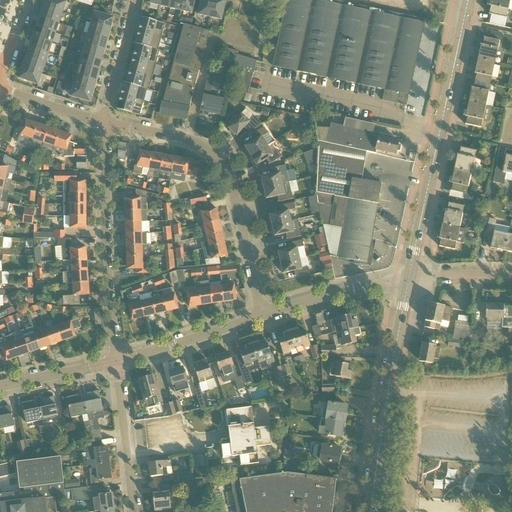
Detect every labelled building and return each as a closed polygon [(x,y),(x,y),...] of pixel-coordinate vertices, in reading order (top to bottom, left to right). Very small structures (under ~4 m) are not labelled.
[(0,0),(0,8),(6,11),(9,4),(10,2),(10,0),(0,0)] [(58,0),(45,0),(43,7),(62,13),(66,2),(58,0)] [(161,0),(160,6),(170,8),(172,0),(161,0)] [(181,11),(183,0),(172,0),(170,8),(181,11)] [(194,0),(183,0),(181,11),(192,13),(194,0)] [(201,0),(198,15),(210,17),(213,0),(201,0)] [(223,0),(213,0),(210,17),(221,20),(225,1),(223,0)] [(423,22),(424,19),(333,0),(286,0),(273,66),(385,90),(382,100),(407,105),(424,23),(423,22)] [(507,18),(510,0),(490,0),(489,6),(491,7),(489,15),(507,18)] [(43,7),(40,17),(59,23),(62,13),(43,7)] [(94,13),(91,24),(110,29),(113,18),(94,13)] [(73,22),(75,16),(66,14),(64,20),(73,22)] [(40,17),(36,27),(55,34),(59,23),(40,17)] [(142,18),(138,31),(161,37),(165,24),(142,18)] [(91,24),(88,34),(108,39),(110,29),(91,24)] [(189,108),(210,32),(180,24),(177,35),(171,55),(176,56),(163,103),(162,103),(160,114),(187,119),(189,108)] [(33,37),(52,44),(55,34),(36,27),(33,37)] [(488,29),(486,36),(501,40),(503,32),(488,29)] [(161,37),(138,31),(134,44),(136,45),(137,44),(158,50),(161,37)] [(88,34),(85,45),(105,50),(108,39),(88,34)] [(33,37),(29,48),(48,54),(52,44),(33,37)] [(500,41),(489,39),(484,38),(482,45),(481,45),(478,59),(495,63),(500,41)] [(133,57),(156,64),(160,51),(158,50),(137,44),(136,45),(133,57)] [(85,45),(82,55),(102,60),(105,50),(85,45)] [(29,48),(26,58),(45,64),(48,54),(29,48)] [(224,55),(237,59),(237,55),(238,52),(226,49),(224,55)] [(82,55),(80,65),(99,71),(102,60),(82,55)] [(233,70),(243,73),(242,76),(236,74),(233,83),(239,84),(237,92),(247,94),(256,61),(237,55),(237,59),(233,70)] [(129,71),(153,77),(156,64),(133,57),(129,71)] [(26,58),(23,68),(41,74),(45,64),(26,58)] [(491,85),(495,63),(478,59),(474,74),(477,74),(475,81),(491,85)] [(80,65),(77,76),(96,81),(99,71),(80,65)] [(38,85),(41,74),(23,68),(19,79),(38,85)] [(147,89),(147,90),(149,90),(153,77),(129,71),(126,83),(147,89)] [(77,76),(74,86),(93,91),(96,81),(77,76)] [(207,81),(201,106),(200,111),(213,114),(222,116),(225,100),(227,92),(218,90),(216,99),(210,97),(213,83),(207,81)] [(486,106),(491,85),(475,81),(474,89),(471,88),(468,103),(486,106)] [(120,96),(143,102),(147,90),(147,89),(126,83),(124,83),(120,96)] [(90,102),(93,91),(74,86),(71,97),(90,102)] [(116,109),(140,116),(143,102),(120,96),(116,109)] [(486,106),(468,103),(465,117),(467,117),(465,125),(481,128),(483,121),(489,122),(493,108),(486,106)] [(232,124),(228,129),(230,130),(229,131),(234,136),(235,135),(237,136),(244,128),(246,126),(252,132),(262,124),(254,116),(246,109),(241,114),(237,119),(236,117),(230,123),(232,124)] [(23,130),(18,143),(30,147),(31,145),(38,124),(26,120),(23,130)] [(310,121),(303,126),(306,131),(311,128),(314,126),(310,121)] [(31,145),(30,147),(41,151),(41,150),(49,128),(38,124),(31,145)] [(330,129),(327,143),(367,152),(376,154),(377,150),(396,154),(397,151),(399,152),(400,151),(401,146),(400,145),(398,145),(399,142),(391,140),(392,137),(373,133),(344,126),(331,124),(330,129)] [(251,156),(267,146),(262,137),(268,134),(264,127),(253,134),(256,140),(245,147),(246,149),(245,149),(248,155),(250,154),(251,156)] [(49,128),(41,150),(52,153),(60,132),(49,128)] [(60,132),(52,153),(64,158),(74,157),(74,154),(77,154),(86,154),(86,147),(86,146),(74,146),(74,145),(74,144),(69,142),(72,136),(60,132)] [(317,192),(316,193),(318,202),(318,204),(319,204),(329,252),(330,256),(331,257),(338,258),(368,263),(371,246),(373,247),(374,242),(371,242),(372,240),(378,204),(382,185),(381,184),(362,181),(367,152),(327,143),(317,141),(318,146),(318,149),(317,162),(317,165),(318,165),(317,192)] [(267,146),(251,156),(252,158),(250,159),(254,164),(255,164),(256,166),(268,158),(271,164),(282,157),(278,151),(273,155),(267,146)] [(480,166),(473,165),(476,151),(460,148),(459,155),(457,155),(454,169),(472,173),(478,174),(480,166)] [(149,169),(152,153),(140,151),(137,166),(134,166),(133,174),(142,175),(143,168),(149,169)] [(161,171),(163,155),(152,153),(149,169),(148,176),(153,177),(155,170),(161,171)] [(0,178),(5,179),(6,173),(14,175),(17,162),(5,155),(2,166),(0,165),(0,178)] [(172,173),(175,158),(163,155),(161,171),(159,179),(170,181),(172,173)] [(511,156),(506,155),(504,166),(497,164),(493,182),(503,185),(504,180),(511,181),(511,156)] [(172,173),(171,179),(185,182),(186,176),(197,178),(198,169),(191,168),(192,164),(192,163),(189,163),(189,160),(175,158),(172,173)] [(86,159),(77,159),(77,168),(86,168),(86,159)] [(262,179),(260,180),(262,187),(263,186),(264,188),(289,183),(287,172),(285,166),(273,168),(274,174),(261,177),(262,179)] [(467,195),(472,173),(454,169),(451,184),(453,184),(451,191),(467,195)] [(76,173),(66,173),(55,173),(55,182),(63,182),(63,193),(70,193),(86,193),(86,181),(76,181),(76,173)] [(0,178),(0,189),(3,191),(9,192),(11,180),(5,179),(0,178)] [(264,190),(262,190),(264,197),(265,197),(266,199),(277,196),(279,196),(281,202),(293,199),(291,193),(289,183),(264,188),(264,190)] [(0,189),(0,202),(6,203),(9,192),(3,191),(0,189)] [(147,210),(146,192),(136,189),(136,199),(125,199),(125,211),(141,210),(147,210)] [(86,193),(70,193),(63,193),(63,205),(86,205),(86,193)] [(206,202),(205,195),(190,198),(191,205),(206,202)] [(316,196),(308,198),(310,206),(318,204),(316,196)] [(6,203),(0,202),(0,217),(2,218),(4,211),(8,212),(10,204),(6,203)] [(272,225),(291,221),(289,211),(295,210),(294,203),(281,206),(283,212),(269,215),(270,217),(268,217),(270,224),(272,224),(272,225)] [(442,225),(460,229),(464,207),(448,203),(447,211),(445,210),(442,225)] [(34,209),(34,211),(35,212),(35,215),(44,216),(45,205),(37,204),(37,205),(38,205),(37,209),(35,208),(35,209),(34,209)] [(63,205),(63,216),(86,216),(86,205),(63,205)] [(34,211),(34,209),(25,208),(23,223),(30,225),(33,225),(34,215),(35,215),(35,212),(34,211)] [(204,225),(219,221),(217,209),(201,212),(204,225)] [(125,223),(147,222),(147,210),(141,210),(125,211),(125,223)] [(63,216),(63,228),(70,228),(70,229),(86,229),(86,216),(63,216)] [(505,252),(509,234),(494,231),(496,221),(489,219),(486,232),(494,234),(490,248),(505,252)] [(272,227),(271,228),(272,234),(274,234),(274,236),(286,234),(288,233),(289,239),(301,236),(297,220),(291,221),(272,225),(272,227)] [(207,236),(222,233),(219,221),(204,225),(207,236)] [(147,222),(125,223),(126,234),(149,233),(149,222),(147,222)] [(455,250),(460,229),(442,225),(439,239),(441,239),(439,247),(455,250)] [(181,230),(174,230),(174,236),(175,242),(181,241),(180,235),(182,235),(181,230)] [(165,241),(172,240),(171,231),(164,232),(165,241)] [(149,233),(126,234),(126,246),(147,245),(150,245),(149,233)] [(202,249),(225,244),(222,233),(207,236),(208,242),(201,243),(202,249)] [(57,239),(57,247),(62,247),(63,261),(71,261),(87,260),(86,248),(71,248),(71,239),(64,239),(57,239)] [(280,263),(299,259),(297,248),(304,247),(302,240),(290,243),(291,249),(278,252),(278,254),(277,255),(278,261),(280,261),(280,263)] [(225,244),(202,249),(203,249),(206,261),(227,256),(225,244)] [(142,257),(149,257),(149,245),(147,245),(126,246),(127,257),(142,257)] [(173,256),(166,256),(167,271),(168,271),(174,268),(173,256)] [(143,264),(142,257),(127,257),(127,270),(137,269),(137,274),(148,273),(148,266),(145,264),(143,264)] [(281,265),(279,265),(281,272),(282,271),(283,274),(294,271),(296,271),(297,277),(310,274),(306,257),(299,259),(280,263),(281,265)] [(72,272),(88,271),(87,260),(71,261),(72,272)] [(240,265),(220,267),(220,274),(240,272),(240,265)] [(208,275),(220,274),(220,267),(207,268),(208,275)] [(73,284),(88,283),(88,271),(72,272),(64,273),(64,285),(73,284)] [(172,284),(179,283),(176,271),(169,274),(172,284)] [(183,271),(176,271),(179,283),(185,282),(183,271)] [(8,272),(1,273),(3,283),(10,282),(8,272)] [(221,282),(209,284),(210,288),(213,304),(224,302),(221,284),(221,282)] [(234,282),(221,284),(224,302),(236,300),(234,282)] [(88,283),(73,284),(73,296),(63,296),(63,305),(67,305),(80,305),(79,296),(89,295),(88,283)] [(162,291),(163,297),(167,312),(178,309),(173,288),(162,291)] [(201,306),(213,304),(210,288),(199,290),(201,306)] [(189,307),(201,306),(199,290),(187,292),(189,307)] [(167,312),(163,297),(162,291),(150,293),(152,299),(155,315),(167,312)] [(144,317),(155,315),(152,299),(140,302),(144,317)] [(129,305),(128,305),(132,320),(144,317),(140,302),(129,305)] [(445,307),(444,306),(429,303),(425,321),(426,321),(424,327),(435,330),(435,329),(439,330),(440,327),(448,329),(450,316),(451,316),(452,309),(445,307)] [(29,309),(32,314),(39,310),(36,305),(29,309)] [(511,307),(504,307),(504,306),(486,305),(486,318),(487,318),(487,323),(498,323),(498,318),(502,318),(502,328),(511,328),(511,307)] [(0,318),(10,314),(8,310),(0,313),(0,318)] [(19,313),(21,318),(28,315),(25,310),(19,313)] [(336,320),(331,321),(334,333),(337,333),(358,328),(356,320),(352,321),(350,315),(335,319),(336,320)] [(71,322),(57,326),(63,341),(76,337),(73,330),(80,327),(78,319),(77,320),(71,322)] [(453,340),(471,342),(473,323),(455,321),(453,340)] [(52,345),(63,341),(57,326),(46,330),(52,345)] [(321,336),(320,333),(318,326),(312,328),(315,338),(321,336)] [(41,349),(35,334),(33,327),(21,331),(24,338),(29,353),(41,349)] [(338,340),(340,340),(342,346),(356,343),(355,337),(360,336),(358,328),(337,333),(338,340)] [(486,344),(487,329),(474,328),(473,343),(486,344)] [(290,332),(296,348),(302,346),(303,349),(310,346),(306,332),(299,334),(298,329),(290,332)] [(41,349),(52,345),(46,330),(35,334),(41,349)] [(18,357),(29,353),(24,338),(21,331),(11,335),(13,342),(18,357)] [(289,350),(296,348),(290,332),(277,336),(279,340),(283,355),(290,353),(289,350)] [(6,361),(18,357),(13,342),(11,335),(10,335),(10,336),(0,339),(0,361),(6,359),(6,361)] [(260,342),(252,344),(260,366),(261,369),(261,370),(270,367),(269,364),(274,362),(266,340),(260,342)] [(242,359),(237,361),(241,373),(248,370),(260,366),(252,344),(245,347),(239,349),(241,354),(240,354),(241,355),(242,359)] [(420,362),(432,364),(433,359),(438,359),(440,349),(435,348),(436,346),(423,344),(420,362)] [(322,345),(322,357),(335,357),(336,346),(322,345)] [(310,348),(314,360),(322,357),(318,346),(310,348)] [(222,377),(236,373),(229,353),(215,357),(220,371),(222,377)] [(199,384),(213,379),(207,360),(193,365),(199,384)] [(332,362),(330,376),(351,380),(352,372),(347,371),(349,365),(332,362)] [(287,364),(281,367),(284,377),(291,375),(287,364)] [(285,381),(284,377),(280,367),(275,369),(278,379),(279,379),(281,383),(285,381)] [(189,388),(187,381),(183,368),(169,372),(173,385),(175,393),(189,388)] [(158,388),(156,389),(153,377),(140,380),(148,409),(156,406),(159,405),(159,403),(162,402),(158,388)] [(245,384),(242,377),(237,378),(234,379),(238,391),(246,388),(245,384)] [(200,386),(194,388),(200,409),(206,408),(200,386)] [(88,403),(85,403),(87,415),(89,421),(91,432),(91,434),(92,434),(93,442),(102,440),(100,430),(96,431),(94,419),(98,418),(104,417),(103,412),(101,399),(100,400),(99,392),(88,394),(88,403)] [(82,416),(87,415),(85,403),(81,404),(78,396),(67,399),(69,406),(71,418),(82,416)] [(40,409),(42,420),(58,417),(56,405),(54,397),(43,400),(44,408),(40,409)] [(183,412),(180,402),(179,400),(173,402),(176,413),(183,412)] [(42,420),(40,409),(36,410),(34,402),(23,404),(24,412),(27,424),(42,420)] [(177,415),(173,402),(165,404),(169,417),(177,415)] [(344,423),(345,423),(347,406),(341,405),(341,404),(336,404),(329,403),(326,403),(325,407),(328,408),(326,419),(325,419),(325,420),(344,423)] [(0,417),(0,429),(15,426),(12,415),(10,407),(0,409),(0,417)] [(226,410),(230,439),(220,440),(223,458),(239,456),(241,466),(259,464),(257,447),(271,445),(269,427),(254,429),(252,407),(226,410)] [(343,431),(344,423),(325,420),(324,428),(320,428),(319,434),(325,434),(325,435),(342,437),(342,436),(342,437),(343,431)] [(28,453),(34,452),(32,440),(25,441),(28,453)] [(20,455),(27,453),(24,441),(17,442),(20,455)] [(455,511),(457,493),(448,491),(449,481),(493,486),(497,449),(437,443),(435,458),(425,457),(419,504),(425,505),(423,511),(455,511)] [(323,446),(315,445),(313,459),(321,461),(338,464),(341,449),(323,446)] [(96,465),(109,463),(107,448),(95,449),(95,447),(87,447),(89,460),(96,459),(96,465)] [(46,511),(45,499),(54,498),(65,497),(60,450),(43,454),(44,460),(17,463),(20,489),(24,488),(25,493),(14,494),(0,495),(0,511),(46,511)] [(209,459),(210,469),(220,468),(219,459),(209,459)] [(167,475),(167,468),(171,467),(170,461),(149,463),(151,477),(163,476),(167,475)] [(0,478),(16,474),(13,462),(0,465),(0,478)] [(109,463),(96,465),(97,470),(90,471),(92,483),(99,483),(99,480),(111,479),(109,463)] [(206,476),(205,469),(194,470),(195,477),(206,476)] [(193,479),(192,472),(178,474),(178,481),(193,479)] [(236,511),(332,511),(337,480),(305,476),(287,474),(231,481),(236,511)] [(65,489),(80,487),(79,480),(65,482),(65,489)] [(155,511),(162,511),(162,509),(171,508),(177,507),(174,486),(163,487),(164,493),(153,494),(153,501),(152,501),(153,506),(154,506),(155,511)] [(94,499),(95,511),(97,511),(114,510),(112,494),(100,496),(100,490),(88,491),(88,488),(72,489),(73,502),(94,499)]
